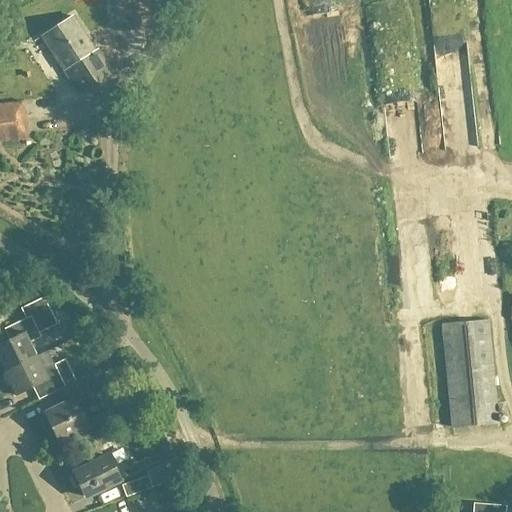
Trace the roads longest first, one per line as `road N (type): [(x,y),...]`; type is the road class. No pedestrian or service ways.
road 1 (track): [(278,0),(323,162),(511,206)]
road 2 (unclassified): [(216,511),(190,433),(137,346),(98,309),(0,243)]
road 3 (track): [(195,449),(511,441)]
